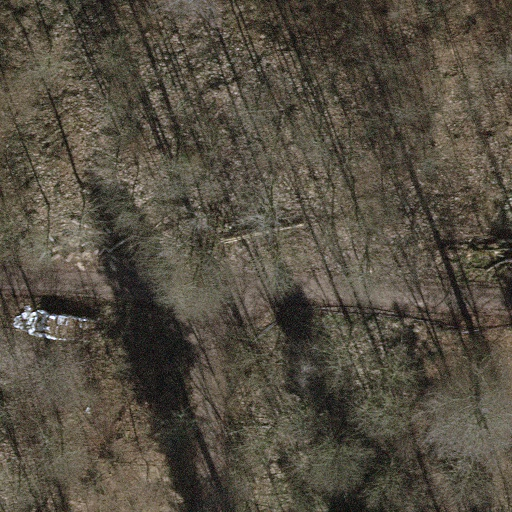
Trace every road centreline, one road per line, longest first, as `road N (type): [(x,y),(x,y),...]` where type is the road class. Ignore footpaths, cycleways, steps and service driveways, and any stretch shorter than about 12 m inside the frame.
road 1 (track): [(0,283),(208,299),(511,293)]
road 2 (track): [(208,299),(213,511)]
